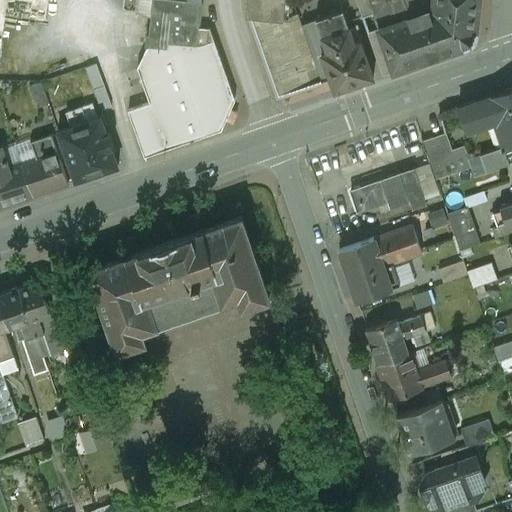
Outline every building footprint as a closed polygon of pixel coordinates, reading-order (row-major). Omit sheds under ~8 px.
[(124,0),(123,7),(152,10),(153,0),(124,0)] [(153,0),(152,10),(148,45),(167,47),(168,41),(197,44),(199,28),(201,0),(153,0)] [(247,0),(246,15),(251,15),(282,4),(284,10),(285,0),(247,0)] [(381,27),(371,0),(356,0),(383,74),(394,70),(379,27),(381,27)] [(440,19),(439,0),(371,0),(381,27),(379,27),(394,70),(468,45),(472,39),(476,34),(478,26),(440,19)] [(439,0),(440,19),(478,26),(480,0),(439,0)] [(282,4),(251,15),(279,94),(310,84),(287,17),(284,10),(282,4)] [(344,9),(317,19),(328,51),(323,53),(331,77),(330,77),(335,90),(374,77),(361,39),(355,41),(344,9)] [(301,24),(298,13),(287,17),(310,84),(321,80),(313,57),(301,24)] [(317,19),(301,24),(313,57),(323,53),(328,51),(317,19)] [(197,44),(168,41),(167,47),(148,45),(138,67),(150,102),(128,109),(144,156),(221,129),(235,99),(209,28),(199,28),(197,44)] [(331,77),(323,53),(313,57),(321,80),(330,77),(331,77)] [(111,105),(96,63),(86,67),(101,109),(111,105)] [(42,82),(31,85),(38,107),(49,103),(42,82)] [(511,88),(492,95),(501,120),(504,127),(499,129),(503,138),(507,136),(510,145),(511,144),(511,88)] [(492,95),(458,107),(467,131),(501,120),(492,95)] [(81,105),(67,110),(72,125),(86,120),(81,105)] [(72,125),(57,130),(75,179),(118,165),(111,146),(113,145),(108,131),(107,132),(101,115),(86,120),(72,125)] [(50,133),(31,140),(37,157),(56,150),(50,133)] [(446,134),(423,142),(436,179),(448,174),(443,161),(454,157),(446,134)] [(2,143),(0,143),(0,169),(10,166),(9,165),(2,143)] [(511,144),(510,145),(480,155),(485,170),(511,162),(511,160),(511,144)] [(37,157),(22,162),(32,194),(66,182),(56,150),(37,157)] [(0,169),(0,204),(32,194),(22,162),(22,161),(9,165),(10,166),(0,169)] [(427,205),(415,168),(400,173),(410,201),(413,209),(427,205)] [(400,173),(381,179),(381,180),(351,191),(358,212),(379,205),(381,211),(410,201),(400,173)] [(470,205),(490,199),(487,190),(467,196),(470,205)] [(511,205),(499,209),(505,226),(511,223),(511,205)] [(468,208),(448,215),(461,251),(481,244),(468,208)] [(203,227),(126,254),(126,255),(89,267),(90,270),(97,290),(117,350),(146,340),(142,330),(238,297),(241,307),(270,297),(241,215),(204,228),(203,227)] [(412,225),(373,238),(385,273),(391,271),(389,266),(422,255),(412,225)] [(511,231),(511,230),(493,236),(494,240),(511,234),(511,231)] [(373,238),(339,250),(357,301),(390,290),(390,289),(399,286),(394,270),(391,271),(385,273),(373,238)] [(464,260),(439,268),(443,282),(468,273),(467,270),(464,260)] [(492,262),(467,270),(468,273),(473,287),(497,279),(492,262)] [(90,270),(71,276),(78,296),(97,290),(90,270)] [(51,312),(40,278),(18,286),(29,319),(38,316),(51,312)] [(18,286),(0,292),(0,303),(8,326),(20,322),(29,319),(18,286)] [(69,313),(54,318),(62,341),(77,335),(69,313)] [(429,313),(398,324),(403,339),(434,328),(429,313)] [(38,316),(29,319),(34,334),(43,331),(38,316)] [(396,317),(366,328),(379,363),(408,353),(403,339),(398,324),(396,317)] [(29,319),(20,322),(25,337),(34,334),(29,319)] [(17,368),(3,328),(0,329),(0,370),(1,373),(17,368)] [(46,367),(34,334),(25,337),(22,338),(33,371),(46,367)] [(511,341),(494,347),(499,361),(511,356),(511,341)] [(408,353),(379,363),(391,398),(422,387),(422,385),(416,369),(411,352),(408,353)] [(445,360),(416,369),(422,385),(450,376),(445,360)] [(0,370),(0,419),(15,414),(1,373),(0,370)] [(443,399),(396,416),(409,453),(457,437),(443,399)] [(47,419),(54,438),(70,432),(63,413),(47,419)] [(22,419),(27,444),(46,440),(40,415),(22,419)] [(489,419),(461,428),(467,446),(479,442),(495,437),(489,419)] [(114,444),(107,422),(81,430),(88,452),(114,444)] [(467,446),(442,455),(446,466),(473,457),(475,463),(482,460),(477,446),(480,445),(479,442),(467,446)] [(446,466),(435,470),(425,491),(431,508),(439,511),(451,507),(474,499),(475,499),(482,483),(475,463),(473,457),(446,466)] [(474,499),(451,507),(452,511),(475,511),(478,511),(474,499)]
